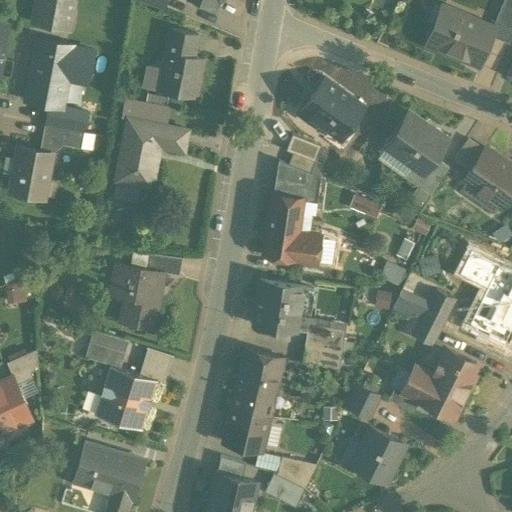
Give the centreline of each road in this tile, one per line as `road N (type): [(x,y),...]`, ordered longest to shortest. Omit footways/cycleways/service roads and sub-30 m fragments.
road 1 (residential): [(267,29),(224,279),(167,511)]
road 2 (residential): [(511,116),(305,35),(267,29)]
